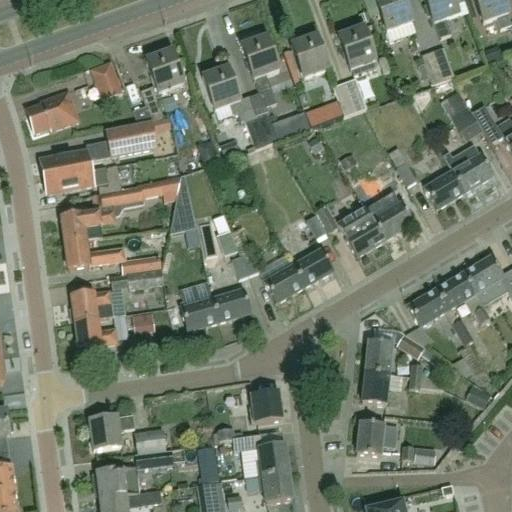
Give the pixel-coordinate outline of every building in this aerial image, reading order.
[(399,32),(411,28),(401,0),(378,0),(373,2),(385,37),(386,37),(389,46),(403,41),(399,32)] [(422,0),(433,29),(434,29),(440,45),(441,45),(440,43),(451,40),(445,25),(459,20),(451,0),(422,0)] [(500,34),(510,31),(511,36),(511,27),(511,28),(507,19),(508,18),(501,0),(472,0),(482,27),(496,23),(500,34)] [(231,26),(218,29),(225,53),(233,50),(231,41),(234,40),(231,26)] [(374,66),(376,66),(364,31),(358,33),(357,31),(356,32),(344,36),(344,38),(338,40),(350,75),(351,74),(353,80),(376,72),(374,66)] [(329,75),(317,40),(310,42),(309,41),(297,45),(296,45),(297,47),(291,49),(303,84),(329,75)] [(279,75),(267,41),(261,43),(260,41),(259,41),(259,42),(247,46),(248,47),(241,50),(253,85),(262,109),(252,112),(266,150),(277,145),(265,112),(276,108),(266,80),(279,75)] [(433,55),(444,86),(455,82),(444,51),(433,55)] [(184,90),(171,55),(166,57),(165,56),(164,56),(152,61),(153,62),(146,64),(156,91),(140,96),(145,110),(132,114),(137,128),(151,125),(162,121),(155,100),(184,90)] [(444,86),(433,55),(421,60),(432,90),(444,86)] [(112,67),(112,66),(90,73),(101,105),(123,98),(112,67)] [(255,154),(266,150),(252,112),(243,116),(240,107),(239,107),(227,72),(220,75),(220,73),(208,78),(208,77),(207,78),(207,79),(201,81),(214,116),(228,111),(231,121),(237,119),(240,127),(245,125),(255,154)] [(344,88),(355,118),(366,114),(355,84),(344,88)] [(344,122),(355,118),(344,88),(333,92),(344,122)] [(26,115),(34,139),(35,140),(50,135),(50,137),(77,127),(74,119),(76,118),(68,96),(40,107),(41,109),(26,115)] [(471,118),(474,122),(485,140),(497,133),(483,110),(471,118)] [(40,164),(44,184),(91,174),(89,167),(157,153),(151,125),(137,128),(138,130),(105,136),(107,146),(85,150),(86,155),(67,159),(64,157),(59,158),(58,161),(40,164)] [(318,163),(310,143),(289,151),(297,171),(318,163)] [(217,165),(210,144),(196,148),(202,169),(217,165)] [(443,161),(452,175),(464,195),(492,178),(474,148),(452,162),(449,157),(443,161)] [(387,158),(396,172),(406,190),(415,185),(404,167),(405,166),(396,152),(387,158)] [(98,198),(121,193),(117,169),(105,171),(108,188),(97,190),(98,198)] [(108,188),(105,171),(91,174),(44,184),(47,200),(97,190),(108,188)] [(436,212),(464,195),(452,175),(424,192),(436,212)] [(91,200),(94,217),(99,216),(101,228),(100,228),(84,230),(86,244),(102,242),(100,229),(115,227),(114,220),(119,219),(119,214),(114,215),(113,211),(121,209),(122,213),(144,209),(142,202),(162,198),(163,206),(176,204),(178,193),(181,180),(138,188),(138,190),(121,193),(98,198),(91,200)] [(184,180),(181,181),(170,239),(196,233),(184,180)] [(400,206),(372,223),(385,244),(413,227),(400,206)] [(313,217),(315,219),(325,237),(326,238),(337,231),(325,210),(313,217)] [(356,261),(385,244),(372,223),(371,224),(364,212),(337,229),(344,241),(356,261)] [(84,230),(100,228),(101,228),(99,216),(94,217),(61,222),(65,247),(86,244),(84,230)] [(316,243),(325,237),(315,219),(306,225),(316,243)] [(230,236),(240,260),(248,280),(258,276),(251,256),(241,232),(230,236)] [(229,237),(219,241),(217,242),(225,262),(237,257),(229,237)] [(88,257),(86,244),(65,247),(68,273),(106,267),(105,254),(88,257)] [(104,254),(105,254),(106,267),(106,268),(120,266),(121,279),(161,273),(159,259),(125,263),(123,251),(104,254)] [(319,254),(291,270),(304,291),(331,275),(319,254)] [(238,283),(248,280),(240,260),(230,264),(238,283)] [(490,260),(464,276),(476,297),(484,309),(506,296),(511,305),(511,271),(501,278),(490,260)] [(304,291),(291,270),(264,286),(276,307),(304,291)] [(163,286),(161,273),(121,279),(109,281),(111,292),(128,289),(129,292),(163,286)] [(476,297),(464,276),(436,293),(449,314),(451,313),(476,297)] [(407,310),(420,331),(449,314),(436,293),(407,310)] [(243,294),(212,303),(218,327),(250,317),(243,294)] [(114,321),(110,295),(72,301),(74,313),(70,314),(71,326),(75,325),(75,326),(97,323),(114,321)] [(218,327),(212,303),(180,312),(187,336),(218,327)] [(482,310),(472,317),(479,328),(488,322),(482,310)] [(151,316),(131,319),(134,338),(154,335),(151,316)] [(99,336),(97,323),(75,326),(79,352),(117,346),(115,334),(99,336)] [(460,323),(458,325),(451,329),(456,338),(462,334),(464,337),(468,335),(460,323)] [(473,344),(468,335),(464,337),(462,334),(456,338),(464,350),(473,344)] [(417,364),(420,359),(445,378),(451,371),(424,352),(404,339),(395,350),(417,364)] [(366,375),(389,377),(392,347),(369,345),(366,375)] [(416,378),(421,379),(422,370),(411,369),(409,381),(415,382),(416,378)] [(389,377),(366,375),(363,406),(386,408),(389,377)] [(415,382),(409,381),(408,393),(419,394),(421,379),(416,378),(415,382)] [(472,405),(485,411),(489,400),(476,394),(472,405)] [(249,414),(251,428),(251,429),(281,424),(277,396),(251,400),(254,413),(249,414)] [(0,439),(9,438),(9,436),(13,435),(12,425),(8,426),(6,414),(0,414),(0,439)] [(116,420),(88,424),(93,455),(121,451),(118,435),(134,433),(132,420),(117,422),(116,420)] [(361,425),(358,457),(381,459),(384,428),(361,425)] [(137,458),(165,454),(163,433),(134,437),(137,458)] [(234,443),(232,433),(216,435),(217,445),(234,443)] [(258,480),(288,476),(284,448),(259,452),(260,464),(256,465),(258,480)] [(414,452),(402,451),(401,465),(413,465),(414,452)] [(436,454),(415,452),(413,467),(434,469),(436,454)] [(171,454),(165,454),(137,458),(134,459),(135,473),(173,469),(171,454)] [(0,496),(14,494),(11,470),(0,471),(0,496)] [(97,491),(99,503),(139,498),(136,477),(132,478),(131,473),(96,477),(96,479),(92,480),(93,491),(97,491)] [(288,476),(258,480),(260,496),(265,495),(267,508),(293,505),(288,476)] [(224,511),(220,487),(198,490),(201,511),(224,511)] [(443,501),(453,498),(451,490),(441,492),(443,501)] [(0,511),(16,511),(14,494),(0,496),(0,511)] [(160,495),(139,498),(99,503),(99,511),(132,511),(141,511),(141,509),(161,507),(160,495)] [(240,500),(226,502),(227,511),(230,511),(242,510),(240,500)]
